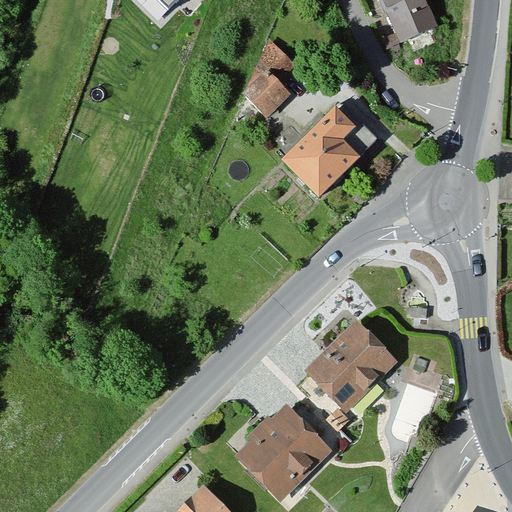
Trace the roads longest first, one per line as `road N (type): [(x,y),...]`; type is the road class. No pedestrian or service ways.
road 1 (secondary): [(68,511),(358,242),(416,217)]
road 2 (secondary): [(511,469),(478,375),(458,233)]
road 3 (residential): [(462,114),(383,77),(348,0)]
